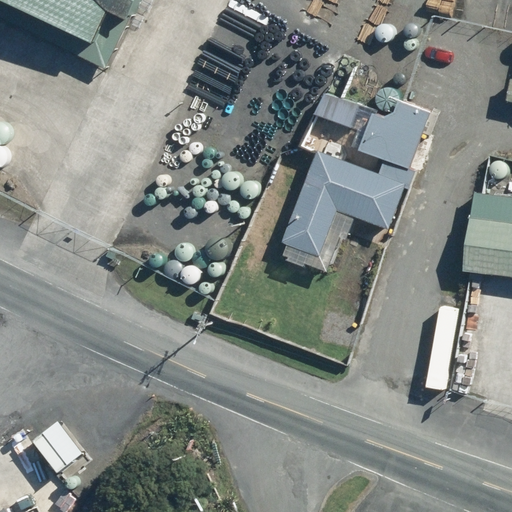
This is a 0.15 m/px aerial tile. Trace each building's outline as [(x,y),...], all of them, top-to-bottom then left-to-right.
[(32,0),(94,29),(107,0),(32,0)] [(305,134),(266,232),(321,253),(341,201),(379,215),(422,104),(369,83),(343,149),(305,134)] [(206,113),(183,123),(206,181),(229,171),(206,113)] [(511,171),(466,166),(453,262),(511,269),(511,171)] [(193,193),(191,195),(171,176),(153,196),(174,214),(162,227),(183,245),(235,187),(224,177),(206,196),(197,188),(193,193)] [(252,204),(231,193),(193,265),(214,276),(252,204)] [(491,326),(433,321),(426,406),(484,411),(491,326)]
